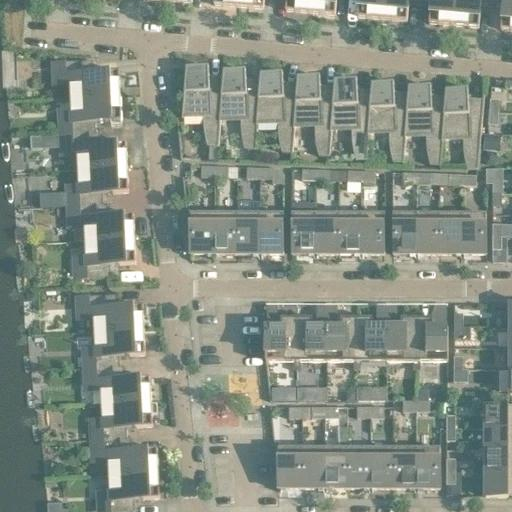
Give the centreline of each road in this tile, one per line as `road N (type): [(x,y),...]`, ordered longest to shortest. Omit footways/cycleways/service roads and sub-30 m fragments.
road 1 (residential): [(511,71),(147,40)]
road 2 (residential): [(171,290),(511,287)]
road 3 (residential): [(171,290),(147,40)]
road 4 (residential): [(190,511),(171,290)]
